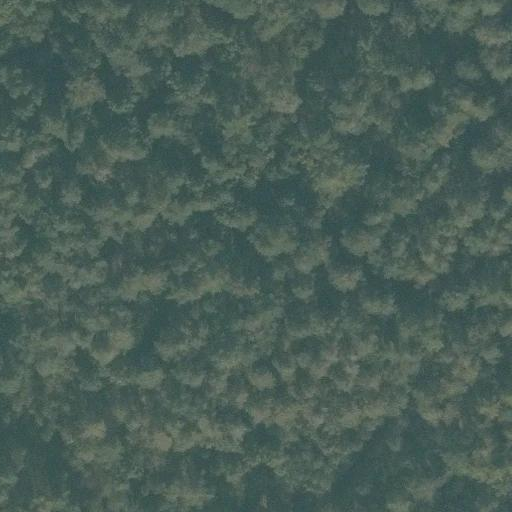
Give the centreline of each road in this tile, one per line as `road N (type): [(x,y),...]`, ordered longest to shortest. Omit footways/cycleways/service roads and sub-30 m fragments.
road 1 (track): [(325,511),(449,335),(453,308),(0,44)]
road 2 (track): [(461,50),(326,201),(332,242)]
